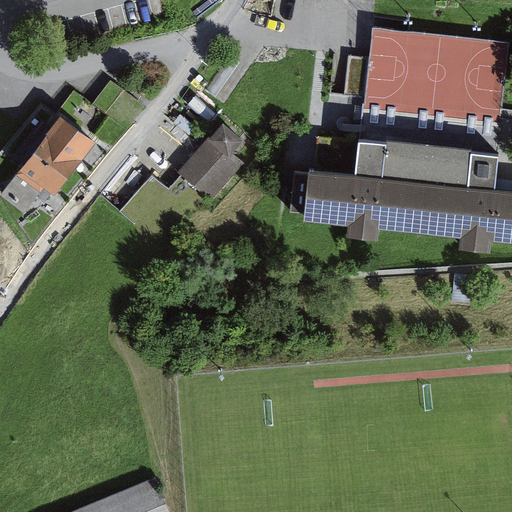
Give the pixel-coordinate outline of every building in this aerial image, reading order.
[(157,36),(147,0),(97,0),(109,48),(157,36)] [(359,87),(363,55),(339,52),(335,84),(359,87)] [(101,161),(62,127),(0,200),(0,206),(37,237),(101,161)] [(174,190),(208,219),(251,168),(217,140),(174,190)] [(310,172),(305,219),(350,224),(349,237),(378,240),(380,230),(460,239),(459,250),(489,254),(490,242),(511,244),(511,193),(494,191),(498,156),(362,140),(358,178),(310,172)] [(476,279),(457,276),(454,301),(473,304),(476,279)] [(168,511),(153,476),(66,511),(168,511)]
